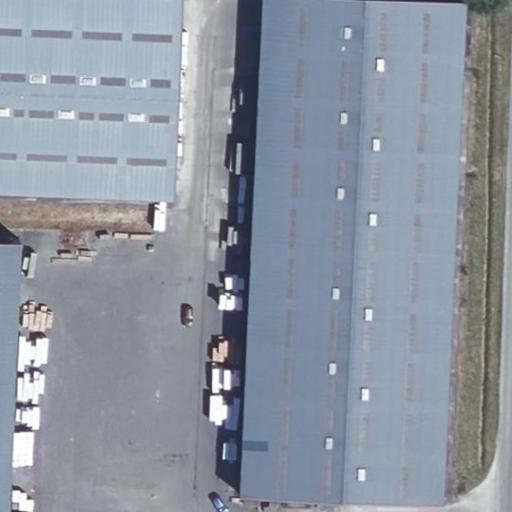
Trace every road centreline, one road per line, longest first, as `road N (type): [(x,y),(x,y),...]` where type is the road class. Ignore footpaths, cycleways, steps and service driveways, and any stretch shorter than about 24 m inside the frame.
road 1 (unknown): [(214,0),(182,391),(191,474),(256,511)]
road 2 (unknown): [(400,511),(511,461)]
